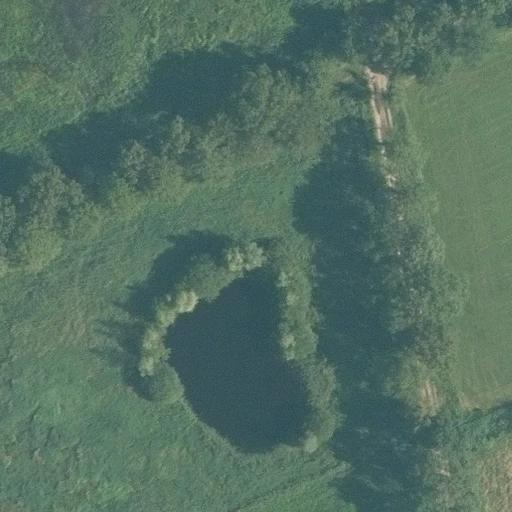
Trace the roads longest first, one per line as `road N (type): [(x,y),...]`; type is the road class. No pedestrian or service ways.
road 1 (track): [(383,62),(451,511)]
road 2 (track): [(0,222),(115,164),(383,62)]
road 3 (track): [(383,62),(511,5)]
